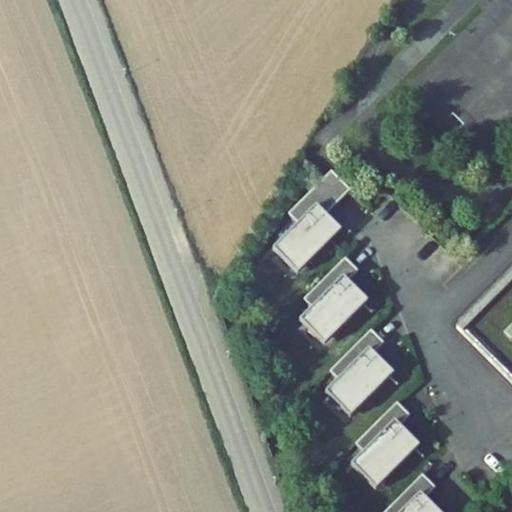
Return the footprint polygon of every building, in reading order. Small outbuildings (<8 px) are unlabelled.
[(297,227),(278,246),(298,267),(333,233),(321,220),(349,193),(330,174),(287,216),(297,227)] [(358,273),(345,259),(303,301),(314,312),(307,318),(325,337),(360,303),(345,286),(358,273)] [(511,289),(471,331),(511,372),(511,289)] [(388,342),(375,328),(333,369),(344,380),(337,387),(355,406),(391,371),(375,355),(388,342)] [(415,414),(402,400),(360,441),(371,453),(365,459),(383,478),(418,443),(402,426),(415,414)] [(440,485),(427,472),(386,511),(439,511),(427,499),(440,485)]
